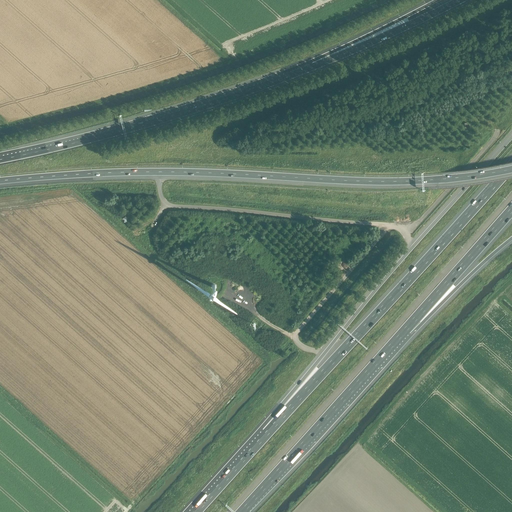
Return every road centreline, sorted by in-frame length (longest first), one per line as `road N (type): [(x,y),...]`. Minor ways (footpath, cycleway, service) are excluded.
road 1 (motorway): [(0,181),(146,171),(419,181),(511,168)]
road 2 (motorway): [(511,137),(386,276),(268,431)]
road 3 (motorway): [(511,164),(268,431)]
road 4 (motorway): [(314,66),(159,120),(0,160)]
road 5 (motorway): [(241,511),(405,329)]
road 6 (motorway): [(461,0),(314,66)]
road 7 (motorway): [(405,329),(511,210)]
road 8 (motorway): [(405,329),(511,238)]
road 9 (motorway): [(435,0),(314,66)]
